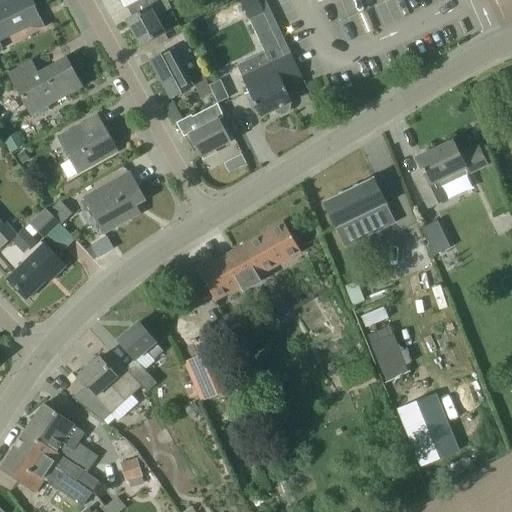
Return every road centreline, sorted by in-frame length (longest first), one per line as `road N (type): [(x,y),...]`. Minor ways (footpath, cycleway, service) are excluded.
road 1 (tertiary): [(511,39),(210,220)]
road 2 (residential): [(210,220),(78,0)]
road 3 (tertiary): [(37,363),(98,291),(210,220)]
